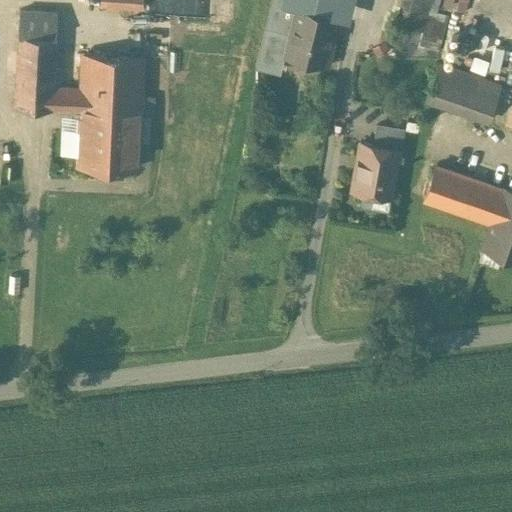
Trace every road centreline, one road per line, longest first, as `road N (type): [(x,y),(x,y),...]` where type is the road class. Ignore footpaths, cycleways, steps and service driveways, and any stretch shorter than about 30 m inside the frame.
road 1 (unclassified): [(511,334),(0,389)]
road 2 (unknown): [(267,4),(193,368)]
